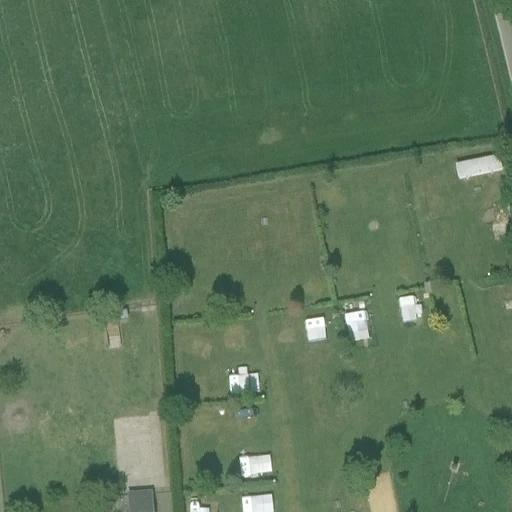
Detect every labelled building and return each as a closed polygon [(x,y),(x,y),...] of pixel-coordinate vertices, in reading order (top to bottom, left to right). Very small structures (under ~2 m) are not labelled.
[(497,156),(455,166),(458,180),(500,171),(497,156)] [(478,212),(480,223),(510,218),(508,208),(478,212)] [(304,296),(323,294),(321,273),(302,275),(304,296)] [(436,284),(423,286),(425,297),(438,295),(436,284)] [(511,287),(487,291),(488,303),(511,300),(511,287)] [(371,327),(369,308),(346,311),(349,340),(368,338),(367,327),(371,327)] [(309,342),(327,340),(324,320),(306,322),(309,342)] [(511,338),(497,342),(500,354),(511,350),(511,338)] [(258,395),(257,368),(235,369),(236,396),(258,395)] [(151,511),(151,495),(126,496),(127,511),(151,511)]
